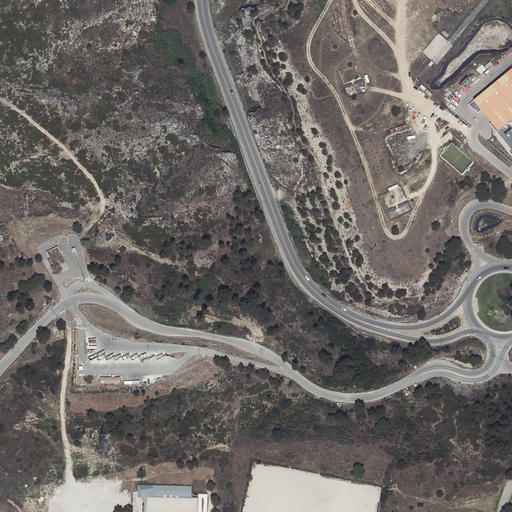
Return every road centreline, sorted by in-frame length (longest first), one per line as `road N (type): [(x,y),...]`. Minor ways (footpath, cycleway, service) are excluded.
road 1 (unclassified): [(483,371),(431,370),(385,393),(336,398),(260,349),(151,327),(94,298),(46,318),(0,370)]
road 2 (secondary): [(203,0),(287,251),(315,291),(352,318)]
road 3 (secondary): [(352,318),(417,341),(478,331)]
road 4 (secondary): [(465,295),(422,326),(352,318)]
